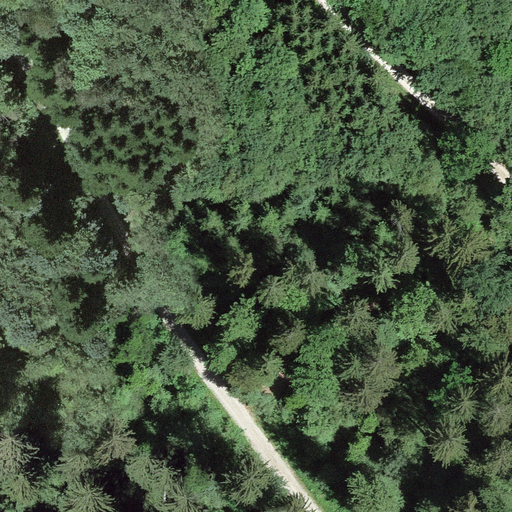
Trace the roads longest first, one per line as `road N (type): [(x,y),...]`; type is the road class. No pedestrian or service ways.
road 1 (track): [(313,511),(170,317),(30,64),(0,31)]
road 2 (track): [(511,183),(328,0)]
